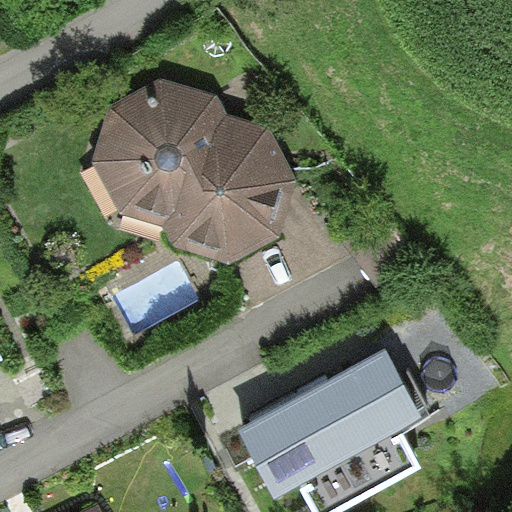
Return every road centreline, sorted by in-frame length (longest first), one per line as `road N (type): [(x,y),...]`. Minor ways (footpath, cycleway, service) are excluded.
road 1 (residential): [(371,266),(0,470)]
road 2 (residential): [(133,0),(0,83)]
